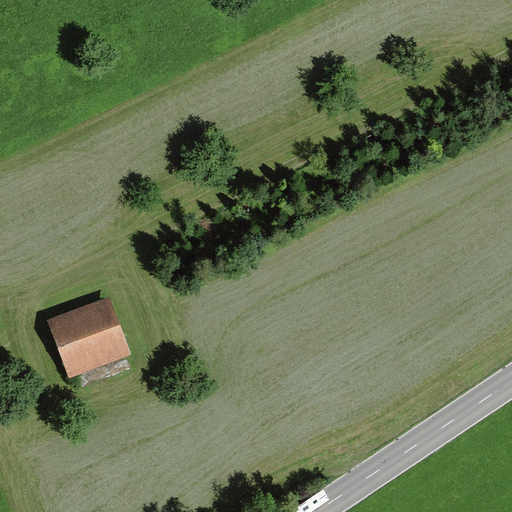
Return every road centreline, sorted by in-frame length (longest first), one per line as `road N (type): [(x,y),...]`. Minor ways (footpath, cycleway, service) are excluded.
road 1 (track): [(0,285),(51,289),(511,58)]
road 2 (tertiary): [(511,381),(318,511)]
